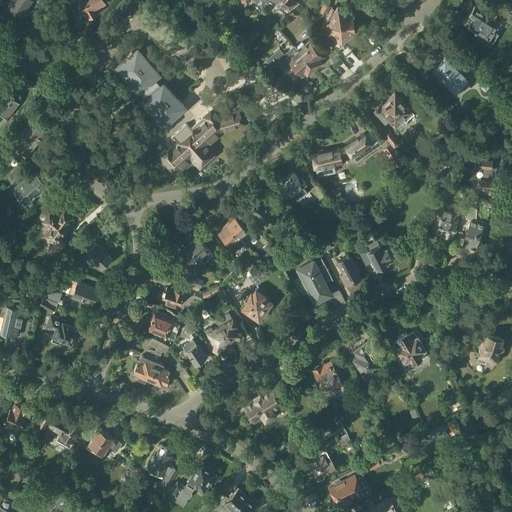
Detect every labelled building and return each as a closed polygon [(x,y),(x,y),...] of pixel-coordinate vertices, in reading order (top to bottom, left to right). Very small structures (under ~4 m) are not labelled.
[(30,10),(27,8),(32,0),(13,0),(8,7),(15,11),(14,13),(24,20),(30,10)] [(65,0),(67,1),(68,0),(78,0),(89,17),(98,11),(96,8),(107,2),(105,0),(65,0)] [(277,0),(279,0),(282,2),(280,6),(289,11),(300,2),(296,0),(267,0),(268,0),(267,0),(270,0),(276,3),(277,0)] [(330,6),(325,3),(320,11),(325,14),(330,6)] [(469,10),(469,11),(470,11),(470,12),(469,14),(473,17),(468,25),(480,34),(478,37),(491,46),(499,33),(495,31),(502,21),(495,16),(497,13),(486,6),(484,9),(476,4),(474,5),(473,5),(472,5),(471,5),(470,5),(470,6),(469,6),(469,7),(469,8),(469,9),(469,10)] [(335,8),(333,7),(323,26),(359,21),(358,15),(355,14),(353,14),(338,6),(337,9),(335,8)] [(183,7),(178,15),(196,26),(200,18),(183,7)] [(295,8),(287,15),(293,21),(301,14),(295,8)] [(222,36),(228,24),(221,20),(215,32),(222,36)] [(359,25),(359,21),(323,26),(337,42),(340,39),(342,41),(355,29),(355,28),(357,28),(359,26),(359,25)] [(253,28),(244,42),(251,46),(259,32),(253,28)] [(335,44),(328,36),(324,41),(331,48),(335,44)] [(298,48),(314,66),(320,61),(319,60),(323,56),(317,48),(309,39),(304,43),(298,48)] [(160,72),(153,64),(158,57),(136,43),(132,50),(133,51),(116,67),(138,91),(140,90),(146,97),(142,101),(164,125),(186,106),(164,81),(162,83),(155,76),(160,72)] [(279,60),(284,66),(290,61),(302,74),(306,71),(308,72),(314,66),(298,48),(295,45),(285,54),(279,48),(266,60),(272,66),(279,60)] [(437,72),(450,84),(449,85),(459,94),(469,83),(466,80),(470,75),(456,62),(454,64),(449,60),(443,53),(430,66),(437,73),(437,72)] [(485,90),(491,84),(482,75),(476,82),(485,90)] [(0,99),(0,122),(2,124),(7,118),(19,101),(7,92),(1,101),(0,99)] [(374,111),(385,123),(390,119),(395,124),(403,117),(406,120),(414,112),(395,92),(385,101),(382,102),(380,104),(379,106),(376,109),(374,111)] [(260,98),(256,93),(251,98),(255,103),(260,98)] [(161,155),(160,156),(177,174),(194,159),(199,164),(213,152),(207,146),(223,132),(245,125),(241,110),(233,112),(234,114),(221,117),(214,110),(211,109),(191,127),(187,123),(171,137),(176,143),(172,146),(167,150),(166,150),(164,150),(161,152),(161,155)] [(30,121),(16,141),(10,148),(24,159),(44,132),(30,121)] [(389,128),(383,134),(394,148),(395,147),(396,148),(401,144),(400,143),(401,142),(389,128)] [(339,147),(312,153),(316,170),(318,176),(336,172),(334,166),(343,164),(340,153),(349,151),(353,157),(372,144),(364,132),(345,146),(339,147)] [(383,149),(393,162),(400,157),(391,144),(383,149)] [(483,177),(481,177),(480,186),(501,189),(502,180),(499,179),(496,178),(497,167),(492,167),(493,158),(483,156),(482,167),(484,167),(483,177)] [(284,191),(289,197),(292,194),(298,200),(308,192),(302,186),(306,183),(301,177),(299,178),(294,171),(280,182),(286,189),(284,191)] [(34,182),(35,181),(30,176),(10,193),(22,206),(30,200),(32,199),(32,198),(42,189),(37,184),(36,185),(34,182)] [(312,189),(320,199),(325,194),(317,184),(312,189)] [(331,188),(333,197),(334,196),(335,199),(342,198),(340,186),(331,188)] [(260,217),(262,220),(260,222),(266,228),(272,222),(274,220),(273,219),(280,212),(272,204),(270,206),(261,197),(255,203),(256,204),(250,210),(258,219),(260,217)] [(441,208),(435,206),(431,205),(428,215),(437,218),(433,231),(442,234),(452,237),(460,213),(441,207),(441,208)] [(53,209),(51,211),(47,208),(41,217),(45,219),(44,221),(51,227),(46,235),(55,242),(49,250),(58,257),(70,241),(62,235),(74,219),(71,216),(72,215),(61,207),(58,206),(55,207),(53,209)] [(466,216),(470,219),(462,244),(476,249),(476,246),(482,246),(483,234),(480,233),(484,223),(476,220),(477,208),(472,206),(466,216)] [(226,223),(240,238),(244,234),(248,238),(256,231),(250,225),(247,229),(234,215),(226,223)] [(218,230),(231,244),(227,247),(233,252),(240,246),(236,241),(240,238),(226,223),(218,230)] [(314,239),(321,253),(332,248),(325,233),(314,239)] [(188,245),(201,259),(204,262),(214,254),(197,236),(188,245)] [(82,256),(85,253),(85,252),(101,267),(112,256),(95,240),(92,244),(85,238),(75,250),(82,256)] [(392,257),(387,247),(382,250),(377,239),(366,244),(366,243),(358,247),(365,262),(372,258),(377,269),(379,268),(380,269),(388,265),(387,264),(389,263),(388,260),(389,260),(389,259),(392,257)] [(277,250),(269,241),(263,246),(271,255),(277,250)] [(191,289),(196,290),(199,291),(200,287),(201,287),(204,280),(198,278),(201,269),(198,266),(198,265),(196,263),(201,259),(188,245),(178,253),(182,258),(178,262),(183,267),(187,263),(193,269),(189,282),(193,284),(191,289)] [(284,250),(277,254),(281,262),(288,258),(284,250)] [(336,259),(343,272),(341,273),(346,284),(361,276),(349,253),(336,259)] [(238,268),(228,257),(223,262),(233,272),(238,268)] [(332,277),(332,279),(333,279),(322,257),(321,257),(324,262),(317,265),(315,260),(314,261),(313,259),(299,266),(299,267),(300,267),(316,298),(330,290),(325,281),(332,277)] [(260,273),(253,266),(246,273),(257,285),(268,275),(264,270),(260,273)] [(74,278),(68,293),(93,302),(98,287),(74,278)] [(37,293),(44,296),(44,297),(58,302),(58,300),(59,300),(62,292),(40,284),(40,285),(30,282),(29,286),(39,289),(37,293)] [(223,289),(220,284),(203,293),(203,299),(211,296),(212,294),(214,294),(216,293),(223,289)] [(243,307),(252,313),(250,314),(256,319),(258,317),(259,318),(271,301),(269,300),(269,298),(266,296),(264,296),(263,295),(266,291),(259,285),(253,293),(251,292),(246,300),(248,301),(243,307)] [(181,304),(183,297),(188,299),(191,290),(184,287),(183,290),(175,287),(174,290),(167,287),(166,291),(164,291),(163,293),(164,295),(163,298),(168,299),(166,305),(176,309),(178,303),(181,304)] [(196,290),(193,297),(200,300),(203,293),(199,291),(196,290)] [(33,302),(13,297),(11,305),(1,303),(0,308),(0,315),(4,316),(1,331),(18,335),(20,325),(21,325),(23,316),(22,315),(22,313),(31,314),(33,302)] [(44,297),(44,298),(39,305),(53,313),(57,306),(58,302),(44,297)] [(232,317),(229,312),(216,320),(219,325),(218,325),(228,342),(236,337),(241,339),(243,332),(238,331),(235,327),(238,325),(233,316),(232,317)] [(155,314),(150,329),(175,339),(180,324),(155,314)] [(52,317),(48,327),(56,330),(52,340),(60,343),(62,339),(71,342),(76,330),(73,328),(74,325),(52,317)] [(200,326),(194,317),(189,320),(194,329),(200,326)] [(187,336),(189,341),(182,344),(195,365),(208,357),(192,333),(195,331),(188,320),(181,335),(186,338),(187,336)] [(446,334),(454,336),(457,323),(449,321),(446,334)] [(207,329),(215,344),(214,349),(220,351),(221,346),(228,342),(218,325),(212,329),(211,326),(207,329)] [(422,355),(420,352),(426,348),(422,343),(423,343),(418,334),(417,334),(414,329),(408,333),(407,331),(398,336),(399,338),(393,342),(397,349),(395,350),(401,361),(404,359),(405,361),(411,357),(413,361),(422,355)] [(479,358),(478,357),(477,361),(486,364),(488,359),(497,362),(504,338),(486,332),(484,339),(481,338),(478,346),(481,347),(478,356),(480,356),(479,358)] [(130,375),(138,378),(139,377),(145,379),(146,377),(150,378),(165,344),(153,338),(150,344),(157,347),(155,351),(151,349),(149,350),(146,356),(142,355),(139,362),(138,362),(134,371),(132,370),(130,375)] [(359,367),(360,366),(364,374),(381,364),(366,340),(355,347),(360,354),(355,357),(356,360),(355,361),(359,367)] [(155,381),(161,384),(160,385),(166,388),(168,383),(166,382),(169,376),(167,375),(169,369),(162,366),(163,363),(158,361),(162,350),(166,352),(169,346),(165,344),(150,378),(155,380),(155,381)] [(337,371),(331,360),(314,369),(327,394),(341,387),(339,382),(345,379),(340,369),(337,371)] [(175,365),(181,373),(186,370),(180,361),(175,365)] [(245,408),(249,415),(251,414),(256,421),(264,416),(267,420),(276,414),(273,410),(281,405),(279,402),(281,401),(277,394),(275,395),(271,390),(262,396),(260,394),(254,398),(256,400),(246,406),(247,407),(245,408)] [(7,421),(12,424),(9,430),(18,434),(26,415),(25,414),(27,407),(15,402),(13,408),(11,408),(5,421),(6,421),(7,421)] [(417,407),(412,409),(416,417),(422,415),(417,407)] [(70,447),(73,442),(74,443),(84,426),(68,417),(66,419),(56,413),(49,425),(58,431),(58,433),(59,434),(56,439),(70,447)] [(39,426),(42,428),(43,428),(44,428),(50,417),(49,417),(49,416),(46,414),(45,415),(44,414),(38,425),(39,425),(39,426)] [(437,428),(426,434),(431,442),(451,432),(457,428),(452,420),(437,428)] [(88,443),(97,448),(95,452),(102,456),(109,445),(117,450),(122,442),(109,434),(110,432),(104,428),(103,430),(98,427),(97,429),(94,433),(92,436),(92,437),(90,440),(89,440),(88,443)] [(150,464),(149,469),(165,475),(166,476),(167,476),(166,478),(171,481),(172,481),(179,470),(169,464),(169,462),(170,463),(173,455),(172,455),(174,448),(161,444),(156,457),(154,456),(150,464)] [(371,444),(360,450),(366,461),(376,455),(371,444)] [(311,471),(313,470),(318,479),(320,480),(324,477),(325,475),(325,474),(326,473),(327,474),(330,472),(330,471),(332,469),(336,467),(327,450),(325,449),(320,452),(320,454),(321,456),(307,463),(306,466),(308,470),(311,471)] [(377,457),(367,463),(370,470),(381,464),(377,457)] [(170,492),(177,496),(178,493),(187,499),(188,497),(189,498),(193,492),(191,492),(196,484),(204,489),(210,479),(212,481),(217,473),(200,462),(185,486),(177,480),(170,492)] [(24,472),(18,468),(10,481),(17,485),(24,472)] [(429,468),(412,477),(416,485),(433,476),(429,468)] [(356,473),(330,487),(338,502),(343,500),(344,503),(358,496),(356,492),(364,489),(356,473)] [(64,474),(59,481),(73,490),(78,483),(64,474)] [(229,497),(226,494),(214,505),(221,511),(230,511),(232,510),(248,495),(239,487),(229,497)] [(399,511),(396,506),(405,501),(399,491),(369,508),(371,511),(399,511)] [(70,498),(60,494),(55,506),(64,510),(70,498)] [(232,510),(233,511),(248,511),(256,504),(248,495),(232,510)] [(209,503),(202,511),(203,511),(210,511),(214,508),(209,503)]
